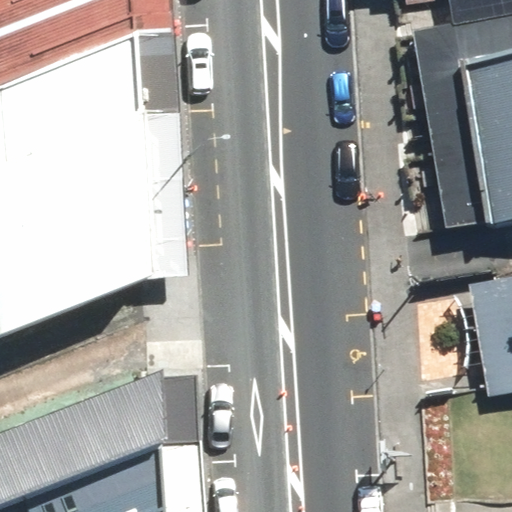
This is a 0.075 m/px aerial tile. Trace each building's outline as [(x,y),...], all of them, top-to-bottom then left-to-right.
[(0,0),(0,46),(115,0),(0,0)] [(0,307),(151,249),(135,0),(115,0),(0,46),(0,307)] [(511,214),(511,18),(411,41),(453,228),(511,214)] [(511,279),(472,285),(488,395),(511,390),(511,279)] [(130,511),(128,334),(0,387),(0,511),(130,511)] [(192,511),(190,448),(148,449),(150,511),(192,511)]
